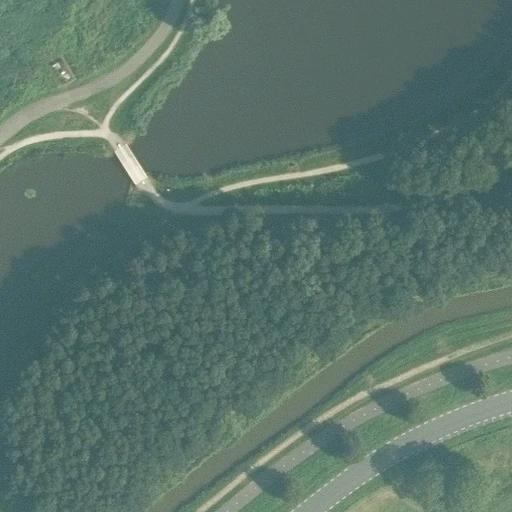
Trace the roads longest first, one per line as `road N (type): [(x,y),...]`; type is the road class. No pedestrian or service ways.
road 1 (unknown): [(202,511),(322,419),(385,384),(511,336)]
road 2 (tertiary): [(307,511),(372,462),(511,404)]
